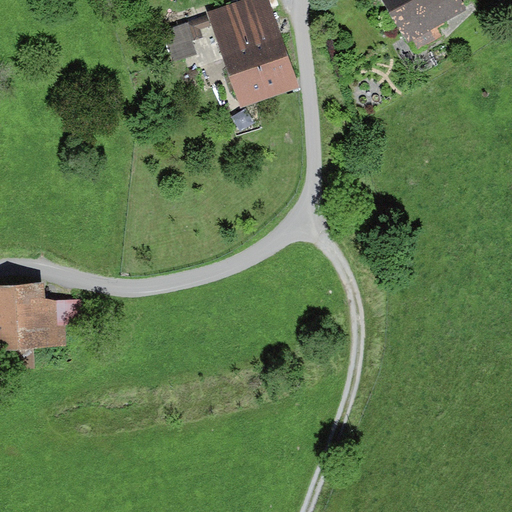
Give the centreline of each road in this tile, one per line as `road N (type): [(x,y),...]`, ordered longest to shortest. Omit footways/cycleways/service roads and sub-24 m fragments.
road 1 (track): [(0,273),(31,267),(137,290),(248,249),(312,208)]
road 2 (track): [(312,208),(338,230),(358,276),(359,368),(306,511)]
road 3 (track): [(312,208),(301,0)]
